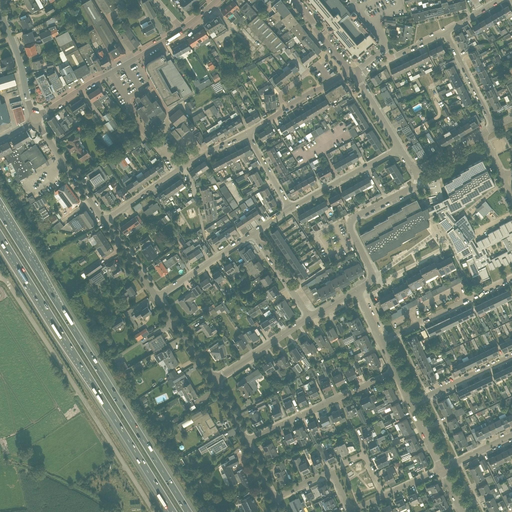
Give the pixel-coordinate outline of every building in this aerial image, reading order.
[(32,13),(36,11),(43,7),(39,0),(23,0),(28,9),(29,8),(32,13)] [(93,25),(111,56),(113,60),(114,60),(113,60),(115,59),(117,58),(117,57),(119,56),(119,57),(119,56),(121,55),(121,56),(125,53),(105,18),(104,18),(92,0),(89,0),(81,5),(93,25)] [(111,0),(97,0),(107,14),(117,8),(111,0)] [(156,16),(148,0),(142,3),(151,19),(156,16)] [(191,0),(183,0),(184,0),(180,3),(185,10),(194,3),(191,0)] [(270,28),(262,19),(244,0),(236,0),(235,1),(240,7),(239,8),(245,14),(247,17),(243,21),(246,23),(260,38),(273,52),(276,50),(280,48),(286,45),(279,38),(270,28)] [(261,0),(264,3),(266,6),(266,9),(268,8),(268,4),(271,2),(269,0),(267,0),(261,0)] [(275,24),(291,12),(281,0),(280,0),(271,7),(275,13),(269,17),(267,14),(262,19),(270,28),(275,24)] [(347,10),(339,0),(306,0),(328,25),(329,25),(329,26),(327,27),(327,29),(329,31),(330,31),(333,35),(349,54),(350,54),(352,55),(351,57),(353,59),(355,59),(358,57),(358,56),(359,54),(360,55),(378,40),(357,16),(357,14),(355,12),(353,12),(351,14),(350,15),(349,15),(337,25),(335,22),(347,12),(347,10)] [(438,15),(444,13),(441,3),(440,0),(438,1),(438,2),(435,3),(435,4),(436,7),(438,15)] [(446,0),(443,0),(444,2),(441,3),(444,13),(444,14),(444,13),(450,11),(446,0)] [(446,0),(450,11),(450,12),(450,11),(455,10),(452,0),(446,0)] [(464,0),(452,0),(455,10),(456,11),(456,10),(462,8),(462,9),(462,8),(466,7),(466,8),(464,0)] [(228,6),(233,12),(235,11),(239,7),(233,1),(228,6)] [(423,8),(426,19),(426,18),(432,16),(428,3),(428,2),(422,4),(423,8)] [(432,2),(428,3),(432,16),(432,17),(432,16),(437,15),(438,15),(436,7),(435,4),(433,5),(432,2)] [(252,6),(257,12),(260,9),(255,3),(252,6)] [(52,6),(45,10),(47,14),(54,11),(52,6)] [(232,13),(236,17),(238,14),(235,11),(233,12),(228,6),(221,11),(227,18),(232,13)] [(420,20),(420,19),(417,9),(416,6),(414,7),(415,13),(412,14),(414,22),(414,21),(420,19),(420,20)] [(506,16),(507,18),(506,19),(508,22),(510,20),(511,18),(511,12),(508,6),(502,10),(502,9),(502,10),(506,16)] [(420,19),(425,18),(426,19),(423,8),(417,9),(420,19)] [(496,13),(500,19),(506,16),(502,10),(496,13)] [(291,12),(275,24),(279,30),(275,33),(279,38),(299,22),(291,12)] [(490,16),(494,23),(500,19),(496,13),(490,17),(490,16)] [(241,18),(238,14),(236,17),(237,18),(233,22),(235,25),(239,22),(238,21),(240,20),(240,19),(241,18)] [(240,20),(238,21),(239,22),(240,24),(243,21),(247,17),(245,14),(242,16),(241,18),(240,19),(240,20)] [(220,34),(228,30),(219,16),(218,16),(217,16),(216,16),(215,17),(214,17),(214,18),(213,18),(213,19),(212,19),(212,20),(220,34)] [(484,20),(488,26),(494,23),(490,16),(490,17),(484,20)] [(24,30),(29,28),(33,26),(30,21),(28,17),(20,20),(24,30)] [(387,29),(387,26),(392,27),(392,25),(395,26),(395,25),(396,21),(394,20),(385,19),(384,28),(387,28),(387,29)] [(149,25),(142,28),(144,31),(146,35),(151,33),(154,31),(156,30),(152,23),(151,20),(147,22),(149,25)] [(212,20),(211,21),(211,20),(210,20),(209,21),(208,21),(207,21),(207,22),(206,22),(206,23),(205,23),(205,24),(204,25),(213,39),(220,34),(212,20)] [(484,20),(478,24),(482,30),(483,32),(482,33),(484,36),(486,34),(485,32),(490,29),(488,26),(484,20)] [(279,38),(286,45),(290,49),(289,50),(290,51),(293,47),(297,43),(297,44),(307,35),(307,34),(302,27),(301,26),(299,22),(279,38)] [(480,31),(482,30),(478,24),(473,27),(472,27),(475,31),(476,33),(480,31)] [(42,39),(51,35),(52,37),(59,34),(56,28),(49,31),(49,30),(40,34),(42,39)] [(93,43),(96,47),(99,45),(103,43),(94,28),(87,33),(93,43)] [(387,28),(386,32),(398,34),(398,33),(400,33),(399,41),(405,42),(405,38),(411,39),(410,38),(411,33),(412,33),(396,30),(387,29),(387,28)] [(458,42),(467,37),(468,38),(471,37),(470,35),(473,33),(472,32),(470,28),(466,30),(468,35),(467,36),(466,34),(464,35),(462,32),(455,36),(456,36),(459,42),(458,42)] [(140,44),(137,40),(129,29),(121,35),(128,46),(131,50),(140,44)] [(203,29),(198,32),(205,43),(205,44),(209,41),(210,39),(203,29)] [(24,43),(29,41),(37,38),(36,34),(33,35),(32,31),(23,34),(24,39),(23,39),(24,43)] [(87,67),(79,51),(78,48),(73,40),(68,31),(56,37),(61,46),(70,64),(73,70),(77,78),(90,71),(87,67)] [(201,45),(205,43),(198,32),(187,39),(192,47),(200,42),(201,45)] [(301,49),(303,48),(306,46),(310,52),(313,49),(317,54),(318,52),(320,50),(315,44),(316,44),(307,35),(297,44),(301,49)] [(493,35),(488,37),(487,38),(490,44),(493,43),(492,41),(495,39),(493,35)] [(463,47),(465,51),(469,48),(471,47),(474,46),(474,45),(473,45),(472,42),(470,43),(468,38),(467,37),(458,42),(459,42),(462,48),(461,48),(463,47)] [(191,49),(187,41),(172,49),(176,57),(191,49)] [(106,66),(104,62),(101,63),(100,60),(99,60),(98,59),(99,59),(98,57),(98,58),(90,45),(89,43),(78,48),(79,51),(87,67),(94,63),(98,70),(106,66)] [(40,44),(25,48),(28,56),(35,54),(35,55),(40,54),(38,48),(41,48),(40,44)] [(471,60),(478,57),(480,55),(480,54),(477,49),(480,48),(478,44),(477,45),(474,46),(471,47),(473,51),(468,54),(469,54),(472,60),(471,60)] [(436,48),(439,54),(440,58),(443,56),(441,53),(444,52),(445,52),(442,45),(441,45),(436,48)] [(290,52),(296,58),(300,56),(293,47),(290,51),(290,52)] [(211,50),(209,51),(213,57),(218,54),(214,48),(211,50)] [(436,48),(435,48),(429,51),(432,58),(432,57),(436,56),(439,54),(436,48)] [(100,58),(99,59),(98,59),(99,60),(100,60),(101,63),(104,62),(106,66),(111,63),(107,56),(106,57),(101,49),(99,50),(100,51),(99,52),(97,53),(98,56),(99,55),(100,58)] [(310,52),(308,54),(312,59),(318,54),(317,54),(313,49),(310,52)] [(305,51),(303,52),(306,56),(301,60),(305,65),(312,59),(305,51)] [(293,61),(296,58),(290,52),(288,54),(289,55),(288,56),(293,61)] [(421,55),(424,61),(430,58),(430,59),(427,52),(421,55)] [(147,70),(147,71),(162,98),(167,105),(192,92),(179,71),(181,70),(176,61),(173,63),(171,59),(167,61),(163,54),(149,62),(148,63),(147,63),(147,64),(146,68),(146,69),(147,70)] [(424,61),(421,55),(415,58),(418,64),(424,61)] [(482,58),(481,56),(480,55),(478,57),(471,60),(472,60),(475,66),(474,66),(481,63),(479,59),(482,58)] [(5,70),(10,68),(15,66),(11,56),(2,60),(3,63),(0,64),(3,71),(5,70)] [(450,63),(455,61),(453,57),(444,62),(442,57),(440,58),(442,62),(444,65),(444,66),(450,63)] [(418,64),(415,58),(409,61),(412,67),(418,64)] [(35,69),(41,67),(40,64),(44,63),(43,59),(40,60),(39,60),(33,61),(35,69)] [(207,64),(211,70),(216,68),(212,61),(207,64)] [(402,64),(406,70),(412,67),(409,61),(408,61),(409,61),(403,64),(402,64)] [(295,63),(289,68),(294,73),(299,69),(296,65),(295,63)] [(446,75),(447,76),(456,72),(453,66),(452,66),(450,63),(444,66),(444,65),(442,65),(443,68),(446,67),(447,69),(444,70),(445,73),(444,74),(445,76),(446,75)] [(481,63),(474,66),(475,66),(478,72),(477,72),(478,72),(484,69),(481,63)] [(74,80),(77,78),(73,70),(70,64),(66,66),(63,68),(59,69),(65,79),(67,84),(74,80)] [(406,70),(402,64),(397,67),(396,67),(399,73),(406,70)] [(396,67),(390,70),(393,76),(394,76),(393,76),(399,73),(396,67)] [(284,72),(288,78),(289,77),(288,77),(294,73),(289,68),(284,72)] [(481,78),(487,75),(484,69),(478,72),(481,78)] [(55,71),(48,75),(53,85),(55,90),(58,88),(60,87),(63,86),(61,81),(55,71)] [(279,76),(283,82),(283,81),(288,77),(288,78),(284,72),(279,76)] [(450,83),(459,78),(456,72),(447,76),(446,75),(445,76),(443,77),(445,79),(447,78),(450,83)] [(44,73),(39,76),(37,77),(38,80),(41,86),(43,89),(44,92),(46,95),(52,91),(49,86),(50,85),(44,73)] [(382,76),(380,73),(370,78),(371,78),(375,85),(374,85),(375,85),(381,81),(378,78),(382,76)] [(0,77),(0,89),(5,88),(16,84),(13,74),(0,77)] [(493,80),(493,81),(496,79),(495,77),(492,79),(491,77),(489,78),(487,75),(481,78),(484,84),(493,80)] [(273,80),(278,86),(283,82),(279,76),(278,76),(273,80)] [(450,83),(452,87),(453,89),(456,87),(462,84),(459,78),(450,83)] [(198,79),(193,82),(197,90),(203,88),(200,83),(198,79)] [(493,81),(493,80),(484,84),(487,90),(494,86),(497,85),(495,82),(494,82),(493,81)] [(341,82),(335,85),(344,100),(348,98),(349,99),(353,97),(343,81),(341,82)] [(18,89),(16,84),(5,88),(7,93),(18,89)] [(462,84),(456,87),(459,93),(465,90),(462,84)] [(242,85),(235,89),(236,92),(237,94),(238,93),(237,91),(239,90),(241,92),(245,90),(242,85)] [(330,89),(340,106),(345,102),(344,100),(335,85),(330,89)] [(380,93),(384,99),(390,95),(388,92),(391,91),(387,85),(381,89),(382,92),(380,93)] [(262,88),(258,90),(260,95),(264,93),(265,101),(268,101),(276,100),(275,100),(274,93),(275,93),(268,94),(268,90),(270,89),(268,86),(263,89),(262,88)] [(497,93),(498,94),(501,92),(500,90),(497,91),(494,86),(487,90),(485,91),(488,97),(497,93)] [(94,91),(100,101),(105,98),(103,94),(99,88),(94,91)] [(342,108),(340,106),(330,89),(324,92),(327,96),(328,98),(330,101),(331,103),(336,112),(342,108)] [(468,96),(465,90),(459,93),(462,100),(468,96)] [(103,105),(100,101),(94,91),(88,95),(92,101),(95,99),(100,107),(103,105)] [(136,101),(139,105),(135,107),(146,124),(154,118),(159,126),(165,123),(164,118),(167,116),(164,111),(156,100),(153,101),(152,99),(148,92),(136,101)] [(491,103),(498,100),(496,97),(499,95),(498,94),(497,93),(488,97),(488,98),(489,97),(492,103),(491,103)] [(398,102),(395,97),(392,98),(390,95),(384,99),(388,105),(390,104),(391,107),(398,102)] [(462,100),(463,102),(465,106),(471,102),(468,97),(468,96),(462,100)] [(0,99),(0,124),(10,122),(5,102),(1,103),(0,99)] [(82,99),(71,107),(76,114),(84,108),(87,112),(91,110),(87,103),(86,104),(82,99)] [(324,109),(330,106),(326,99),(326,100),(321,103),(324,109)] [(21,100),(10,104),(11,109),(13,109),(21,106),(23,106),(21,100)] [(268,101),(265,101),(266,111),(270,110),(270,108),(276,107),(275,100),(276,100),(268,101)] [(421,105),(423,109),(426,107),(426,108),(429,107),(429,105),(431,104),(430,102),(427,103),(425,100),(422,101),(423,104),(421,105)] [(491,103),(491,104),(492,103),(495,109),(494,110),(496,109),(498,113),(501,111),(501,110),(504,108),(503,105),(501,106),(498,100),(491,103)] [(395,116),(404,111),(400,106),(402,105),(400,101),(398,102),(391,107),(393,109),(391,110),(395,116)] [(351,112),(358,108),(357,108),(354,103),(354,102),(348,106),(351,112)] [(235,103),(232,105),(236,112),(237,114),(240,112),(235,103)] [(324,109),(321,103),(316,106),(319,112),(324,109)] [(214,105),(209,108),(213,115),(218,112),(214,105)] [(21,106),(13,109),(17,124),(25,120),(21,106)] [(319,112),(316,106),(310,109),(314,115),(319,112)] [(213,115),(209,108),(205,111),(209,117),(213,115)] [(248,110),(251,115),(255,122),(255,121),(254,121),(260,118),(261,118),(257,112),(255,108),(252,110),(251,108),(248,110)] [(355,118),(361,114),(357,109),(358,108),(351,112),(355,118)] [(178,140),(181,137),(181,136),(182,136),(190,129),(189,129),(190,128),(191,129),(195,126),(191,122),(183,113),(180,109),(169,118),(177,127),(175,128),(176,128),(175,129),(171,132),(178,140)] [(314,115),(310,109),(305,112),(309,118),(314,115)] [(404,111),(395,116),(398,123),(400,121),(402,124),(409,120),(407,117),(403,111),(404,111)] [(305,112),(300,115),(304,121),(305,124),(310,121),(309,118),(305,112)] [(90,117),(94,122),(98,127),(102,124),(99,119),(95,113),(90,117)] [(105,124),(111,132),(117,127),(107,113),(103,116),(107,122),(105,124)] [(200,119),(197,114),(192,117),(195,122),(200,119)] [(355,127),(357,126),(358,126),(357,124),(365,120),(364,120),(361,114),(355,118),(358,123),(354,125),(355,127)] [(232,118),(231,118),(237,127),(242,124),(243,124),(240,119),(239,117),(238,115),(232,118)] [(251,115),(245,119),(249,125),(254,121),(254,122),(255,122),(251,115)] [(300,115),(295,119),(299,125),(304,121),(300,115)] [(468,120),(467,120),(469,123),(468,123),(472,129),(478,125),(477,124),(480,123),(476,115),(468,119),(468,120)] [(53,129),(63,123),(62,122),(60,123),(55,116),(47,121),(53,129)] [(231,117),(225,120),(231,131),(231,130),(237,127),(231,117)] [(290,122),(294,128),(299,125),(295,119),(290,122)] [(220,126),(225,134),(231,131),(225,120),(222,121),(223,123),(219,125),(220,126)] [(324,132),(329,129),(327,124),(324,120),(321,122),(325,128),(323,130),(324,132)] [(365,120),(357,124),(358,126),(357,126),(360,131),(362,130),(369,126),(368,125),(368,126),(365,120)] [(409,120),(402,124),(403,127),(402,128),(405,134),(411,130),(414,129),(409,120)] [(285,125),(288,131),(294,128),(290,122),(285,125)] [(53,129),(58,136),(65,131),(67,129),(63,123),(53,129)] [(472,129),(468,123),(463,126),(466,132),(472,129)] [(129,124),(126,126),(130,131),(131,133),(128,136),(131,140),(137,135),(133,129),(129,124)] [(85,131),(81,125),(77,127),(81,133),(85,131)] [(282,132),(285,137),(286,138),(287,137),(286,136),(290,133),(288,131),(285,125),(280,128),(279,128),(282,132)] [(220,126),(214,129),(214,130),(219,138),(219,137),(225,134),(220,126)] [(466,132),(463,126),(457,130),(460,136),(466,132)] [(264,130),(268,137),(274,133),(270,127),(264,131),(264,130)] [(214,129),(208,133),(209,133),(214,141),(213,141),(219,138),(214,130),(214,129)] [(314,138),(319,135),(315,129),(310,132),(312,136),(314,138)] [(264,130),(264,131),(259,134),(258,134),(262,140),(268,137),(264,130)] [(366,134),(369,139),(375,135),(371,130),(366,134)] [(412,141),(417,139),(411,130),(405,134),(409,140),(411,139),(412,141)] [(451,133),(454,139),(460,136),(457,130),(451,133)] [(27,131),(11,140),(20,153),(31,171),(47,160),(46,160),(36,144),(36,143),(35,144),(33,141),(32,139),(32,138),(27,131)] [(454,139),(451,133),(449,131),(444,133),(443,134),(445,137),(449,143),(448,142),(454,139)] [(208,144),(204,139),(199,132),(194,135),(201,147),(206,143),(208,145),(208,144)] [(434,140),(429,132),(423,135),(425,137),(424,138),(425,139),(426,138),(428,142),(428,143),(428,144),(430,143),(430,142),(434,140)] [(209,133),(206,134),(207,137),(204,139),(208,144),(213,141),(214,141),(209,133)] [(83,161),(87,158),(90,156),(85,149),(84,149),(83,150),(76,140),(79,139),(76,135),(68,140),(71,145),(68,147),(70,151),(74,148),(78,153),(77,154),(82,161),(83,161)] [(372,144),(378,140),(375,135),(369,139),(372,144)] [(448,143),(449,143),(445,137),(439,140),(442,146),(443,146),(448,143)] [(417,139),(412,141),(414,144),(412,145),(416,151),(422,147),(417,139)] [(20,153),(11,140),(3,144),(0,145),(0,156),(2,156),(4,160),(6,164),(9,170),(10,170),(10,171),(12,173),(16,171),(17,174),(14,176),(18,181),(19,184),(21,183),(20,180),(32,174),(31,171),(20,153)] [(372,144),(373,145),(376,149),(381,145),(378,140),(372,144)] [(439,150),(434,140),(430,142),(430,143),(436,152),(439,150)] [(242,148),(245,154),(251,151),(251,152),(252,152),(248,145),(242,148)] [(350,156),(353,162),(358,159),(355,153),(359,151),(356,145),(353,147),(354,150),(351,151),(353,154),(350,156)] [(416,151),(420,158),(421,156),(423,159),(430,155),(426,149),(428,148),(426,145),(422,147),(416,151)] [(276,152),(273,147),(266,151),(270,156),(276,152)] [(248,161),(245,154),(242,148),(242,149),(236,152),(236,151),(239,158),(242,156),(245,163),(248,161)] [(230,155),(234,163),(238,170),(241,168),(238,162),(237,161),(236,159),(239,158),(236,151),(236,152),(230,155)] [(276,152),(270,156),(272,161),(279,157),(276,152)] [(224,158),(227,164),(229,167),(232,166),(231,165),(234,163),(230,155),(230,154),(230,155),(224,158)] [(348,165),(353,162),(350,156),(344,159),(348,165)] [(218,161),(221,167),(227,164),(224,158),(224,157),(224,158),(218,161)] [(275,166),(282,162),(279,157),(272,161),(275,166)] [(159,159),(152,163),(153,164),(154,167),(158,172),(164,168),(164,169),(164,168),(161,165),(162,164),(159,159)] [(342,167),(348,165),(344,159),(339,161),(342,167)] [(428,197),(429,197),(430,202),(430,203),(432,202),(433,204),(434,207),(435,209),(436,211),(437,213),(438,215),(439,217),(440,219),(441,221),(439,222),(439,223),(446,231),(445,231),(446,231),(448,229),(449,231),(447,233),(457,252),(460,251),(463,258),(466,256),(468,259),(466,260),(467,260),(472,276),(472,277),(479,274),(482,280),(489,277),(488,274),(487,270),(485,267),(486,267),(485,266),(485,267),(485,265),(487,264),(490,270),(502,264),(503,266),(511,261),(511,219),(499,226),(500,228),(487,234),(488,236),(476,242),(478,246),(476,247),(475,244),(473,241),(471,238),(470,237),(475,235),(466,216),(465,217),(466,217),(459,223),(458,221),(458,220),(457,221),(456,220),(454,218),(453,216),(451,215),(450,213),(466,205),(465,204),(474,199),(473,198),(482,193),(481,192),(495,185),(490,175),(489,175),(486,170),(487,169),(482,159),(468,166),(469,168),(460,172),(461,174),(452,178),(452,180),(443,184),(449,196),(444,199),(443,196),(442,193),(441,190),(441,187),(440,184),(440,181),(439,178),(436,178),(436,181),(434,181),(434,180),(435,180),(435,179),(425,182),(428,187),(427,187),(429,187),(430,192),(431,196),(428,197)] [(199,165),(204,173),(209,179),(211,182),(212,183),(217,182),(213,176),(212,177),(210,175),(206,169),(209,167),(205,161),(204,161),(205,161),(199,165)] [(221,167),(218,161),(212,164),(215,170),(216,172),(222,169),(221,167)] [(337,170),(342,167),(339,161),(334,164),(335,166),(337,170)] [(285,167),(282,162),(275,166),(278,171),(285,167)] [(153,176),(147,168),(144,164),(142,166),(146,172),(143,174),(147,180),(152,176),(153,176)] [(158,172),(154,167),(153,164),(147,168),(153,176),(158,172)] [(397,169),(394,164),(388,167),(385,169),(388,174),(391,172),(397,169)] [(105,179),(100,172),(103,170),(99,165),(94,169),(87,174),(90,178),(90,179),(91,180),(90,181),(94,186),(95,186),(96,187),(100,184),(99,183),(105,179)] [(198,176),(204,173),(199,165),(194,169),(193,169),(194,170),(190,172),(195,179),(199,177),(198,176)] [(278,171),(281,177),(288,173),(285,167),(278,171)] [(321,179),(326,176),(323,169),(322,167),(320,168),(318,169),(320,171),(317,172),(321,179)] [(326,176),(332,173),(328,167),(323,169),(326,176)] [(400,174),(397,169),(391,172),(395,178),(400,174)] [(254,180),(260,177),(257,171),(253,174),(248,176),(250,179),(251,182),(254,180)] [(377,181),(379,180),(382,178),(380,175),(378,176),(375,171),(372,173),(375,178),(377,181)] [(138,178),(141,184),(142,184),(141,184),(147,180),(143,174),(141,176),(138,178)] [(404,179),(400,174),(395,178),(398,183),(404,179)] [(310,185),(316,182),(313,176),(307,179),(310,185)] [(263,182),(260,177),(254,180),(256,183),(253,185),(255,187),(263,182)] [(363,180),(366,186),(371,183),(368,177),(363,180)] [(126,186),(127,188),(130,192),(130,191),(136,188),(132,182),(129,178),(123,183),(126,186)] [(132,182),(136,188),(136,187),(141,184),(138,178),(135,180),(132,182)] [(175,183),(179,189),(185,185),(180,179),(175,183)] [(307,179),(301,182),(304,189),(310,185),(307,179)] [(361,189),(366,186),(363,180),(357,183),(361,189)] [(301,182),(295,186),(298,192),(304,189),(301,182)] [(62,186),(55,192),(57,194),(59,193),(62,197),(69,207),(68,207),(70,209),(76,204),(80,202),(71,190),(66,183),(62,186)] [(169,187),(173,193),(179,189),(175,183),(174,183),(175,183),(169,187)] [(292,183),(290,184),(291,185),(292,187),(289,189),(292,195),(298,192),(295,186),(294,184),(293,184),(292,183)] [(355,192),(361,189),(357,183),(352,186),(355,192)] [(101,197),(107,206),(114,201),(113,200),(116,198),(113,193),(110,195),(107,191),(110,189),(107,185),(97,191),(100,195),(101,196),(101,197)] [(347,189),(350,195),(355,192),(352,186),(347,189)] [(127,191),(125,187),(124,187),(116,192),(119,197),(127,191)] [(164,191),(168,197),(170,195),(173,193),(169,187),(164,191)] [(262,197),(263,197),(270,193),(267,187),(262,190),(259,192),(262,197)] [(200,190),(202,196),(212,194),(211,191),(209,192),(209,188),(207,188),(200,190)] [(347,189),(342,192),(345,198),(346,201),(351,198),(350,195),(347,189)] [(169,199),(164,191),(163,191),(158,195),(158,194),(158,195),(159,196),(155,198),(159,204),(163,201),(164,204),(167,202),(166,201),(169,199)] [(265,203),(273,198),(270,193),(263,197),(264,199),(262,200),(264,204),(265,203)] [(202,196),(203,202),(212,200),(214,200),(213,194),(212,194),(202,196)] [(334,197),(337,203),(342,200),(339,194),(334,197)] [(334,197),(328,199),(332,206),(337,203),(334,197)] [(276,204),(273,198),(265,203),(266,204),(268,209),(277,204),(276,204)] [(360,234),(360,235),(365,245),(368,250),(373,260),(378,258),(377,256),(379,255),(380,257),(385,254),(384,253),(387,251),(388,253),(387,251),(391,249),(390,247),(393,246),(394,248),(399,245),(398,244),(401,242),(401,244),(402,244),(401,242),(405,240),(404,238),(407,237),(408,238),(412,236),(412,234),(414,233),(415,235),(416,234),(415,233),(419,231),(418,229),(421,227),(422,229),(426,227),(425,225),(428,224),(429,225),(426,218),(430,215),(427,207),(422,210),(419,206),(419,204),(416,199),(404,205),(405,207),(403,208),(402,207),(401,207),(402,209),(398,211),(399,213),(396,214),(395,212),(391,215),(392,216),(389,218),(388,216),(388,218),(384,220),(385,222),(382,223),(381,222),(377,224),(378,225),(375,227),(374,225),(375,227),(370,229),(371,231),(368,232),(368,231),(363,233),(364,235),(361,236),(360,234)] [(212,200),(203,202),(204,208),(212,207),(214,206),(214,204),(213,204),(212,200)] [(319,204),(323,210),(328,207),(325,201),(319,204)] [(478,211),(483,217),(492,209),(485,201),(481,204),(484,206),(478,211)] [(137,213),(142,210),(140,207),(142,206),(140,202),(133,206),(137,213)] [(64,203),(57,208),(63,217),(70,213),(64,203)] [(149,207),(144,211),(147,216),(160,208),(156,203),(153,205),(149,207)] [(319,204),(314,207),(317,213),(323,210),(319,204)] [(225,214),(232,210),(229,205),(222,210),(225,214)] [(254,211),(251,213),(255,219),(260,215),(255,207),(253,209),(254,211)] [(309,210),(312,216),(317,213),(314,207),(309,210)] [(88,229),(91,226),(95,224),(86,210),(68,222),(75,232),(85,225),(88,229)] [(309,210),(304,213),(307,219),(312,216),(309,210)] [(245,215),(246,217),(250,222),(255,219),(251,213),(250,211),(245,215)] [(216,219),(214,213),(206,215),(207,221),(214,220),(216,219)] [(302,222),(307,219),(304,213),(298,216),(302,222)] [(55,215),(49,219),(53,224),(58,220),(55,215)] [(142,221),(137,215),(120,228),(124,234),(133,228),(135,231),(142,226),(140,223),(142,221)] [(159,219),(163,224),(168,221),(164,216),(159,219)] [(241,220),(244,226),(250,222),(246,217),(241,220)] [(244,226),(241,220),(239,218),(234,221),(235,224),(239,229),(244,226)] [(60,221),(53,227),(56,231),(63,226),(60,221)] [(228,229),(231,234),(237,231),(234,227),(232,223),(229,225),(231,227),(228,229)] [(226,238),(231,234),(228,229),(226,227),(221,231),(226,238)] [(220,234),(217,236),(221,241),(226,238),(221,231),(220,229),(218,231),(220,234)] [(96,248),(107,240),(100,230),(92,235),(97,243),(94,245),(96,248)] [(280,235),(280,234),(277,230),(271,233),(275,239),(280,235)] [(78,239),(81,245),(86,242),(85,240),(88,239),(85,234),(78,239)] [(216,245),(221,241),(217,236),(216,234),(211,238),(215,245),(216,245)] [(280,235),(275,239),(278,244),(284,240),(280,235)] [(144,239),(140,242),(142,246),(143,246),(145,248),(142,250),(144,254),(149,260),(150,259),(151,258),(152,259),(153,258),(153,257),(157,255),(157,254),(157,253),(160,251),(156,245),(153,247),(150,244),(148,242),(150,241),(147,237),(144,239)] [(183,237),(180,239),(184,246),(185,246),(188,243),(186,240),(183,237)] [(114,251),(107,240),(96,248),(103,258),(114,251)] [(281,249),(287,245),(284,240),(278,244),(281,249)] [(190,246),(189,246),(197,259),(197,258),(200,256),(200,257),(202,256),(202,255),(203,254),(201,251),(203,249),(199,243),(195,247),(193,244),(191,245),(190,246)] [(290,250),(287,245),(281,249),(285,254),(290,250)] [(187,251),(185,253),(187,256),(188,258),(191,262),(192,261),(193,262),(195,260),(194,260),(197,258),(197,259),(189,246),(185,249),(187,251)] [(239,251),(243,257),(246,261),(255,255),(250,249),(248,250),(246,247),(239,251)] [(288,259),(294,255),(290,250),(285,254),(288,259)] [(171,262),(170,260),(173,258),(175,262),(178,260),(180,258),(177,253),(172,257),(172,256),(167,260),(165,258),(161,261),(159,262),(155,265),(158,270),(171,262)] [(320,259),(319,257),(317,253),(315,255),(311,257),(315,262),(318,260),(320,259)] [(291,264),(297,260),(294,255),(288,259),(291,264)] [(450,269),(451,269),(455,267),(450,257),(445,260),(450,269)] [(166,268),(175,262),(173,258),(170,260),(171,262),(158,270),(162,276),(168,271),(166,268)] [(441,262),(445,272),(450,269),(445,260),(445,259),(445,260),(441,262)] [(110,262),(88,278),(93,286),(107,277),(105,275),(110,271),(111,274),(114,278),(119,275),(123,272),(115,260),(110,262)] [(300,265),(297,260),(291,264),(295,268),(300,265)] [(354,266),(359,275),(363,273),(364,273),(358,263),(356,264),(354,260),(352,262),(354,266)] [(251,261),(250,262),(246,264),(255,278),(260,274),(258,271),(263,268),(259,261),(254,265),(251,261)] [(85,272),(87,276),(102,266),(99,262),(85,272)] [(440,273),(436,265),(435,264),(434,262),(434,263),(430,265),(435,275),(440,273)] [(437,263),(435,264),(436,265),(440,273),(440,274),(445,272),(441,262),(440,262),(437,264),(437,263)] [(224,267),(229,275),(234,272),(238,278),(242,275),(238,269),(239,269),(237,266),(236,265),(233,267),(230,263),(224,267)] [(303,263),(300,265),(295,268),(298,273),(306,268),(303,263)] [(435,275),(430,265),(429,265),(425,268),(430,278),(435,275)] [(349,268),(354,278),(358,275),(359,276),(359,275),(354,266),(349,268)] [(421,272),(425,280),(430,278),(425,268),(424,267),(424,268),(420,270),(419,270),(421,272)] [(304,270),(306,268),(298,273),(301,279),(307,275),(304,270)] [(344,271),(345,273),(349,280),(354,278),(349,268),(344,271)] [(224,279),(219,270),(212,275),(216,280),(219,278),(221,281),(220,282),(224,286),(227,284),(224,279)] [(421,285),(426,282),(425,280),(421,272),(416,275),(421,285)] [(258,282),(261,280),(263,283),(260,285),(261,287),(272,281),(268,275),(265,276),(263,273),(259,276),(256,278),(253,281),(254,281),(254,282),(255,282),(256,283),(257,283),(257,282),(258,282)] [(340,275),(345,285),(350,282),(350,283),(349,280),(345,273),(340,275)] [(335,278),(340,288),(340,287),(345,285),(340,275),(335,278)] [(411,277),(416,287),(421,285),(416,275),(411,277)] [(411,290),(416,287),(411,277),(406,280),(407,282),(411,290)] [(214,283),(212,285),(207,278),(201,283),(200,282),(200,283),(204,288),(208,286),(210,289),(212,288),(214,291),(218,289),(214,283)] [(330,280),(331,282),(335,290),(340,288),(335,278),(330,280)] [(326,285),(332,295),(331,295),(336,292),(336,293),(337,292),(335,290),(331,282),(330,280),(325,282),(326,285)] [(402,284),(402,285),(407,295),(412,292),(411,290),(407,282),(402,285),(402,284)] [(120,298),(123,296),(128,293),(130,296),(136,292),(132,285),(117,294),(120,298)] [(190,314),(198,308),(194,302),(192,303),(190,301),(195,297),(196,296),(203,292),(201,289),(198,285),(192,289),(193,291),(185,296),(186,297),(179,302),(181,305),(182,304),(187,312),(188,311),(190,314)] [(269,289),(265,292),(268,295),(270,298),(279,292),(279,291),(275,286),(275,285),(269,289)] [(327,298),(327,297),(331,295),(332,295),(326,285),(321,287),(327,298)] [(402,297),(407,295),(402,285),(397,287),(402,297)] [(311,291),(311,292),(313,294),(314,297),(317,300),(320,298),(322,300),(326,297),(327,298),(321,287),(316,290),(315,288),(311,290),(312,291),(311,291)] [(393,292),(397,300),(402,297),(397,287),(392,290),(392,289),(393,292)] [(430,290),(425,293),(428,299),(431,297),(433,296),(431,292),(430,290)] [(511,297),(509,290),(503,293),(506,300),(511,297)] [(398,302),(397,300),(393,292),(389,294),(388,294),(393,304),(398,302)] [(497,296),(501,303),(506,300),(503,293),(497,296)] [(383,297),(384,297),(388,307),(393,304),(388,294),(384,297),(383,297)] [(497,296),(492,298),(495,305),(501,303),(497,296)] [(384,297),(379,299),(379,301),(375,304),(379,312),(384,309),(388,307),(384,297)] [(496,308),(495,305),(492,298),(486,301),(490,308),(491,311),(496,308)] [(277,309),(274,311),(275,311),(276,313),(280,319),(283,317),(285,320),(294,314),(286,303),(284,299),(280,302),(275,305),(277,309)] [(490,308),(486,301),(481,304),(484,311),(490,308)] [(256,311),(260,308),(264,305),(261,302),(247,312),(250,315),(256,311)] [(218,305),(217,306),(221,312),(225,309),(221,303),(218,305)] [(478,313),(484,311),(481,304),(475,306),(478,313)] [(144,317),(147,315),(151,312),(147,307),(142,310),(141,309),(137,312),(135,314),(137,318),(142,314),(144,317)] [(214,308),(210,311),(214,317),(218,314),(214,308)] [(471,308),(466,311),(469,317),(474,314),(471,308)] [(267,319),(271,326),(278,321),(277,320),(280,319),(276,313),(275,311),(266,317),(267,319)] [(460,313),(463,319),(469,317),(466,311),(460,313)] [(455,316),(458,322),(463,319),(460,313),(455,316)] [(113,329),(113,330),(124,323),(120,316),(109,323),(110,325),(113,329)] [(243,334),(248,341),(251,339),(253,341),(259,337),(257,335),(261,333),(257,327),(251,316),(247,319),(253,329),(251,331),(250,330),(243,334)] [(449,319),(452,325),(458,322),(455,316),(449,319)] [(349,329),(361,323),(358,317),(351,321),(348,322),(349,329)] [(265,330),(271,326),(267,319),(260,324),(265,330)] [(447,327),(452,325),(449,319),(444,321),(447,327)] [(207,337),(213,333),(214,334),(217,332),(214,327),(211,329),(205,321),(200,325),(200,326),(195,329),(197,332),(202,329),(207,337)] [(438,324),(441,330),(447,327),(444,321),(438,324)] [(344,331),(342,327),(340,323),(336,325),(338,329),(339,333),(344,331)] [(363,329),(361,323),(349,329),(353,334),(356,332),(356,333),(363,329)] [(436,332),(441,330),(438,324),(433,326),(436,332)] [(430,335),(436,332),(433,326),(427,329),(430,335)] [(326,331),(328,335),(327,336),(329,341),(331,340),(338,336),(335,332),(333,327),(329,329),(326,331)] [(146,328),(140,333),(143,338),(149,334),(146,328)] [(137,342),(143,338),(140,333),(133,337),(137,342)] [(238,341),(235,343),(237,346),(240,350),(246,346),(245,345),(248,343),(246,339),(243,335),(242,333),(237,337),(236,337),(238,341)] [(147,338),(149,341),(148,342),(150,345),(152,344),(154,347),(152,348),(153,351),(167,344),(166,343),(161,334),(155,337),(154,335),(147,338)] [(321,334),(314,338),(317,342),(318,344),(319,346),(322,344),(327,348),(328,347),(331,352),(334,351),(328,341),(326,343),(323,338),(321,334)] [(356,340),(357,342),(359,346),(362,344),(369,341),(366,335),(356,340)] [(411,346),(415,345),(414,343),(418,341),(416,335),(411,337),(412,339),(410,340),(407,342),(408,345),(410,344),(411,346)] [(307,340),(300,344),(303,349),(306,353),(307,353),(308,356),(317,350),(316,349),(314,345),(312,342),(309,344),(307,340)] [(372,347),(369,341),(362,344),(359,346),(361,349),(362,352),(367,349),(372,347)] [(417,350),(417,348),(421,346),(418,341),(414,343),(415,345),(411,346),(409,347),(411,350),(413,349),(414,352),(417,350)] [(218,342),(209,348),(210,348),(211,351),(210,351),(215,359),(216,359),(222,357),(226,356),(225,351),(223,344),(219,346),(218,343),(218,342)] [(502,351),(508,348),(505,342),(499,344),(502,351)] [(416,357),(420,355),(419,354),(424,352),(421,346),(417,348),(417,350),(414,352),(412,353),(413,355),(415,354),(416,357)] [(490,349),(493,355),(499,352),(496,346),(490,349)] [(161,360),(163,359),(173,353),(169,347),(158,354),(161,360)] [(301,356),(298,352),(295,348),(289,352),(294,360),(301,356)] [(485,352),(488,358),(493,355),(490,349),(485,352)] [(370,362),(377,358),(374,352),(364,357),(366,360),(369,358),(370,362)] [(419,363),(423,361),(422,359),(426,357),(424,352),(419,354),(420,355),(416,357),(415,358),(416,361),(418,360),(419,363)] [(488,358),(485,352),(479,354),(482,360),(488,358)] [(179,363),(173,353),(163,359),(169,369),(179,363)] [(482,360),(479,354),(474,357),(477,363),(482,360)] [(276,363),(280,369),(283,367),(289,363),(284,356),(278,360),(279,361),(276,363)] [(310,364),(305,357),(302,359),(307,366),(304,368),(306,371),(312,367),(310,364)] [(425,366),(425,365),(429,363),(426,357),(422,359),(423,361),(419,363),(417,363),(418,366),(420,365),(422,368),(425,366)] [(469,359),(472,365),(477,363),(474,357),(469,359)] [(380,365),(377,358),(370,362),(372,365),(369,367),(370,369),(373,368),(380,365)] [(463,362),(466,368),(472,365),(469,359),(463,362)] [(357,369),(356,368),(353,362),(352,360),(349,361),(352,368),(345,371),(349,380),(352,378),(352,377),(356,375),(356,377),(357,376),(356,376),(356,375),(354,371),(357,369)] [(461,371),(458,364),(456,360),(453,362),(455,366),(452,367),(455,373),(461,371)] [(125,361),(117,366),(120,372),(128,367),(125,361)] [(274,367),(273,366),(270,362),(268,363),(268,362),(267,363),(263,366),(262,366),(265,370),(267,372),(265,373),(267,376),(268,376),(271,374),(272,373),(271,372),(270,371),(274,368),(274,367)] [(463,362),(458,364),(461,371),(466,368),(463,362)] [(422,368),(420,369),(421,372),(423,371),(424,373),(428,372),(427,370),(431,368),(430,366),(430,364),(429,363),(425,365),(425,366),(422,368)] [(297,376),(300,374),(299,372),(294,366),(291,368),(297,376)] [(344,375),(340,366),(337,367),(340,373),(333,376),(337,385),(340,384),(339,383),(344,381),(342,376),(344,375)] [(280,378),(284,375),(279,368),(275,371),(280,378)] [(427,379),(430,377),(430,375),(434,373),(431,368),(427,370),(428,372),(424,373),(422,374),(424,377),(425,376),(427,379)] [(168,373),(171,378),(177,375),(174,369),(170,372),(168,373)] [(244,392),(247,396),(257,389),(253,384),(255,383),(253,380),(258,377),(259,378),(262,376),(258,369),(255,371),(254,371),(253,373),(253,372),(252,373),(253,373),(248,376),(237,383),(243,392),(243,393),(244,392)] [(504,369),(498,372),(501,378),(507,375),(504,369)] [(184,394),(193,389),(183,371),(177,375),(171,378),(176,387),(178,392),(181,390),(184,394)] [(496,381),(501,378),(498,372),(493,375),(496,381)] [(436,379),(434,373),(430,375),(430,377),(427,379),(425,380),(426,382),(428,382),(429,385),(433,383),(432,381),(436,379)] [(490,376),(485,379),(487,385),(493,382),(490,376)] [(322,379),(319,380),(320,383),(324,391),(331,388),(328,382),(329,381),(326,377),(322,379)] [(479,381),(482,387),(487,385),(485,379),(479,381)] [(313,380),(308,382),(310,385),(309,385),(311,388),(308,389),(312,397),(318,394),(315,388),(316,387),(315,385),(314,383),(313,380)] [(482,387),(479,381),(474,384),(477,390),(482,387)] [(468,386),(473,396),(475,395),(473,391),(477,390),(474,384),(468,386)] [(386,395),(393,392),(391,386),(381,390),(383,393),(385,392),(386,395)] [(473,396),(468,386),(463,389),(466,395),(467,398),(472,395),(473,396)] [(197,395),(193,389),(184,394),(188,401),(184,404),(184,403),(183,403),(182,404),(182,405),(183,406),(183,405),(186,410),(194,405),(191,399),(197,395)] [(463,389),(457,392),(460,398),(461,400),(463,399),(464,400),(467,398),(466,395),(463,389)] [(305,396),(302,390),(298,392),(299,396),(296,397),(299,402),(298,403),(299,403),(300,405),(307,402),(304,396),(305,396)] [(387,402),(392,400),(396,397),(393,392),(386,395),(387,398),(385,399),(387,401),(387,402)] [(292,394),(282,399),(286,408),(285,408),(286,409),(288,411),(294,408),(291,402),(292,402),(291,400),(294,398),(292,394)] [(145,395),(139,399),(142,404),(148,401),(145,395)] [(370,403),(367,396),(360,399),(363,407),(367,405),(369,409),(372,407),(375,412),(377,411),(373,402),(370,403)] [(449,405),(448,403),(447,401),(448,401),(447,399),(446,399),(438,402),(441,409),(449,405)] [(377,409),(383,407),(388,404),(387,402),(387,401),(382,404),(376,407),(377,409)] [(353,402),(347,406),(350,412),(347,413),(349,418),(352,416),(355,415),(355,414),(358,413),(359,416),(363,424),(366,422),(367,422),(363,414),(360,408),(357,410),(355,407),(353,402)] [(383,407),(384,409),(384,410),(389,407),(391,410),(393,409),(394,412),(401,408),(398,403),(399,403),(398,402),(391,406),(391,405),(391,404),(390,403),(383,407)] [(478,406),(479,410),(486,407),(484,402),(481,403),(482,404),(478,406)] [(279,407),(277,403),(276,403),(273,405),(274,408),(271,409),(274,414),(273,414),(273,415),(274,415),(275,417),(281,414),(278,408),(279,407)] [(464,410),(462,407),(457,410),(456,409),(455,409),(454,407),(450,408),(449,405),(441,409),(444,415),(452,412),(453,415),(464,410)] [(404,414),(401,408),(394,412),(395,414),(393,415),(395,418),(404,414)] [(254,411),(250,413),(253,419),(251,420),(254,426),(263,422),(261,417),(260,416),(259,417),(255,410),(254,411)] [(332,421),(333,422),(335,421),(339,420),(340,423),(346,420),(343,414),(341,415),(338,410),(332,413),(332,414),(330,416),(332,420),(332,421)] [(465,413),(464,410),(453,415),(455,418),(447,422),(450,428),(458,424),(456,421),(460,419),(458,417),(460,416),(459,416),(465,413)] [(200,411),(177,424),(182,432),(185,430),(185,431),(196,424),(202,434),(202,435),(204,438),(208,436),(218,430),(215,425),(214,426),(209,417),(210,417),(208,412),(203,415),(200,411)] [(333,422),(332,421),(332,420),(330,416),(327,417),(326,415),(323,417),(322,416),(319,417),(320,418),(319,418),(321,423),(319,424),(322,430),(327,427),(326,426),(333,423),(333,422)] [(510,424),(506,416),(500,419),(504,427),(510,424)] [(400,429),(409,425),(406,419),(397,423),(399,426),(400,429)] [(504,427),(500,419),(494,422),(497,430),(504,427)] [(318,429),(316,425),(314,421),(307,424),(310,428),(313,435),(316,434),(315,432),(314,431),(318,429)] [(494,422),(487,425),(491,433),(497,430),(494,422)] [(368,426),(366,427),(363,428),(365,432),(362,433),(366,440),(373,437),(371,433),(374,431),(371,425),(368,426)] [(411,430),(409,425),(400,429),(401,432),(403,435),(412,430),(411,430)] [(485,436),(481,428),(480,425),(473,428),(479,439),(485,436)] [(481,428),(485,436),(491,433),(487,425),(481,428)] [(297,433),(295,434),(296,437),(298,441),(299,445),(305,442),(303,437),(306,435),(306,434),(304,429),(304,428),(303,429),(302,426),(296,429),(297,433)] [(456,441),(464,437),(461,431),(453,434),(456,441)] [(294,440),(290,432),(285,435),(284,435),(286,440),(284,441),(283,440),(286,447),(289,445),(288,443),(294,440)] [(477,446),(471,434),(468,435),(474,448),(477,446)] [(223,438),(221,435),(198,448),(202,454),(209,450),(212,455),(227,446),(224,441),(226,439),(225,437),(223,438)] [(375,439),(372,441),(367,443),(372,454),(380,450),(377,444),(382,442),(381,440),(385,438),(384,435),(375,439)] [(409,442),(410,444),(417,441),(414,436),(414,435),(405,440),(406,443),(409,442)] [(467,443),(464,437),(456,441),(459,447),(467,443)] [(419,447),(417,441),(410,444),(411,447),(407,449),(408,451),(408,452),(409,452),(420,447),(419,446),(419,447)] [(277,454),(274,447),(271,443),(263,447),(265,452),(266,451),(269,458),(277,454)] [(318,443),(317,443),(314,445),(313,445),(313,446),(315,445),(316,447),(317,447),(321,454),(324,452),(329,462),(335,459),(333,455),(335,454),(331,446),(325,449),(326,449),(324,450),(322,447),(321,448),(318,443)] [(344,443),(333,448),(336,454),(340,452),(342,455),(348,452),(354,450),(354,449),(356,448),(355,447),(354,447),(353,446),(351,446),(349,446),(348,446),(347,446),(346,447),(344,443)] [(308,454),(306,448),(303,450),(304,452),(308,460),(311,459),(314,463),(316,468),(322,465),(320,460),(318,457),(315,458),(313,455),(311,456),(309,453),(308,454)] [(511,458),(507,450),(501,453),(505,461),(511,458)] [(379,467),(388,463),(385,458),(388,456),(386,451),(377,455),(379,459),(376,460),(379,467)] [(415,462),(425,458),(422,452),(411,457),(411,458),(412,460),(413,460),(414,462),(415,462)] [(505,461),(501,453),(494,456),(498,464),(505,461)] [(494,456),(488,459),(492,467),(495,465),(497,469),(500,468),(498,464),(494,456)] [(231,486),(241,481),(244,487),(250,485),(242,469),(237,472),(238,474),(234,476),(230,467),(239,462),(236,457),(221,465),(229,481),(231,486)] [(299,457),(293,460),(294,463),(296,468),(298,471),(301,470),(303,474),(310,470),(307,466),(306,462),(302,463),(299,457)] [(414,462),(412,463),(417,472),(425,468),(423,465),(428,463),(427,463),(425,458),(415,462),(414,462)] [(483,459),(479,461),(484,470),(488,468),(483,459)] [(279,471),(275,473),(277,477),(278,477),(281,484),(289,480),(291,479),(291,478),(289,474),(288,474),(287,474),(285,469),(286,469),(283,462),(280,463),(276,465),(279,471)] [(473,475),(481,472),(478,465),(470,469),(473,475)] [(396,474),(392,466),(386,469),(388,474),(383,476),(387,483),(394,479),(393,476),(396,474)] [(473,475),(476,482),(484,478),(481,472),(473,475)] [(496,482),(505,478),(504,476),(503,473),(497,477),(496,475),(493,476),(496,482)] [(432,492),(440,489),(437,483),(426,488),(427,491),(431,489),(432,492)] [(321,495),(325,493),(330,491),(326,484),(318,488),(321,495)] [(495,492),(493,488),(489,490),(486,484),(479,487),(482,494),(484,493),(486,496),(492,493),(495,492)] [(434,505),(445,500),(442,494),(440,495),(439,492),(431,496),(434,502),(433,502),(434,505)] [(422,501),(420,497),(420,496),(417,497),(415,493),(408,496),(410,500),(412,504),(418,501),(420,504),(423,503),(422,501)] [(510,505),(511,504),(511,495),(510,496),(508,493),(502,496),(504,501),(507,505),(510,504),(510,505)] [(247,497),(241,500),(246,510),(243,511),(251,511),(253,511),(257,509),(259,509),(254,500),(254,499),(252,495),(247,497)] [(322,500),(321,500),(319,501),(321,506),(323,504),(325,510),(328,508),(328,509),(332,507),(332,506),(336,504),(333,498),(332,498),(331,497),(330,497),(329,497),(329,496),(327,497),(322,500)] [(485,501),(488,507),(496,503),(493,497),(485,501)] [(292,501),(289,502),(290,504),(294,511),(293,511),(305,511),(302,506),(305,505),(303,502),(301,503),(298,498),(296,499),(292,501)] [(410,508),(407,502),(404,503),(402,499),(395,502),(397,506),(399,510),(406,507),(407,509),(408,511),(411,511),(409,508),(410,508)] [(448,506),(445,500),(434,505),(436,508),(439,506),(440,509),(448,506)] [(488,507),(490,511),(494,511),(499,510),(502,509),(503,511),(507,511),(508,511),(505,506),(503,500),(499,502),(496,503),(488,507)]
